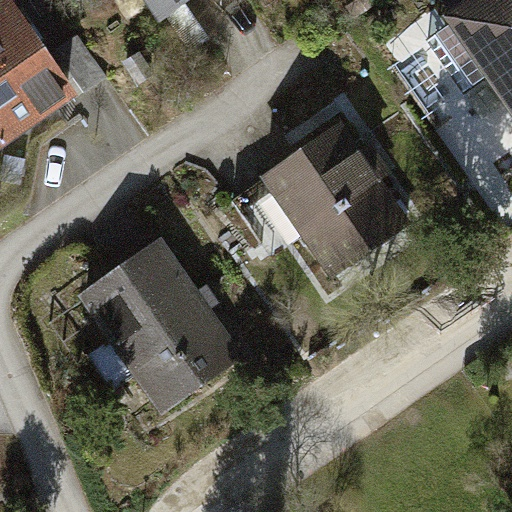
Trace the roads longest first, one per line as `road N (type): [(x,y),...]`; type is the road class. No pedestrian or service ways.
road 1 (residential): [(511,290),(191,511)]
road 2 (residential): [(0,273),(25,246),(289,65)]
road 3 (residential): [(71,511),(0,347)]
